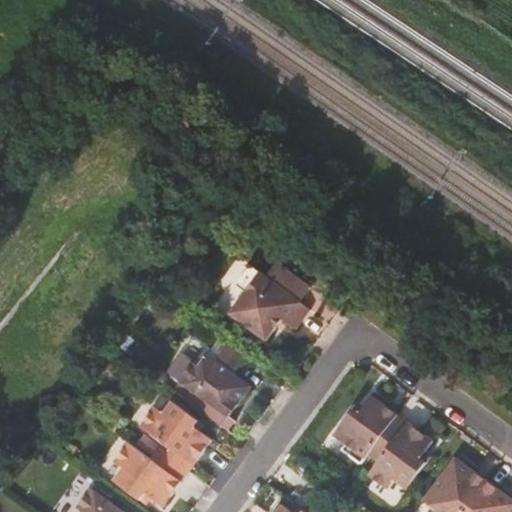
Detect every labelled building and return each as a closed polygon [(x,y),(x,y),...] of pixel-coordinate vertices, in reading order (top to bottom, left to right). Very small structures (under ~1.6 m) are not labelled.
[(232,308),(269,335),(283,315),(296,324),(312,303),(302,297),(313,282),(278,257),(268,271),(252,260),(237,280),(247,288),(232,308)] [(157,359),(231,415),(251,387),(232,374),(242,359),(225,346),(219,353),(211,347),(201,360),(173,338),(157,359)] [(434,436),(374,391),(360,410),(354,405),(335,430),(348,440),(344,446),(362,460),(369,449),(378,456),(368,470),(385,482),(392,473),(406,484),(426,458),(421,454),(434,436)] [(147,489),(165,503),(213,438),(196,424),(199,420),(171,398),(164,407),(158,403),(144,422),(166,440),(154,455),(132,438),(117,457),(123,462),(113,474),(141,496),(147,489)] [(457,452),(443,472),(450,476),(463,458),(457,452)] [(450,476),(443,472),(424,497),(436,506),(431,511),(501,511),(511,497),(511,493),(463,458),(450,476)] [(127,511),(91,485),(77,502),(84,509),(81,511),(127,511)] [(511,511),(511,497),(501,511),(511,511)] [(311,511),(306,508),(302,511),(299,511),(283,500),(273,511),(311,511)]
